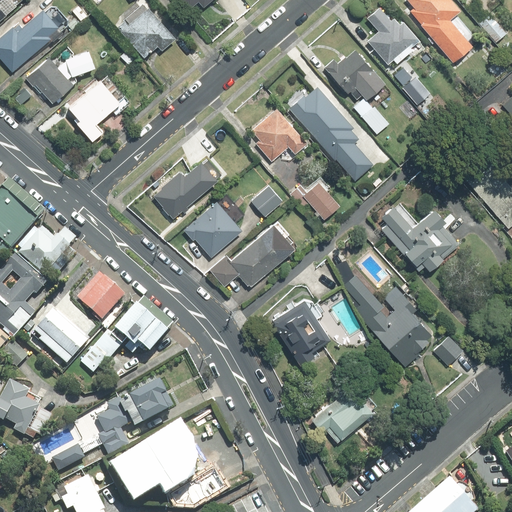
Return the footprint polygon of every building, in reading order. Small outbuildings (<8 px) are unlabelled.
[(410,10),(454,60),(473,44),(451,18),(462,9),(454,0),(409,0),(415,6),(410,10)] [(368,39),(388,63),(394,59),(397,62),(414,48),(412,46),(420,38),(404,20),(401,22),(395,16),(392,19),(380,5),(367,16),(379,30),(368,39)] [(126,22),(120,27),(144,56),(158,45),(162,49),(175,39),(151,9),(129,26),(126,22)] [(15,28),(0,40),(0,54),(13,71),(51,39),(48,35),(59,26),(45,10),(19,32),(15,28)] [(496,42),(508,31),(490,12),(479,23),(496,42)] [(386,82),(356,47),(338,62),(334,58),(325,66),(348,92),(350,91),(357,99),(363,94),(367,99),(386,82)] [(68,59),(69,60),(60,68),(51,58),(30,76),(54,102),(74,84),(69,78),(74,74),(74,76),(96,68),(90,51),(68,59)] [(431,93),(416,75),(403,87),(418,104),(431,93)] [(121,103),(102,81),(72,106),(77,112),(73,115),(94,140),(104,132),(97,123),(121,103)] [(289,107),(354,181),(374,164),(355,142),(360,138),(352,129),(355,126),(318,85),(306,96),(304,94),(289,107)] [(364,97),(353,106),(377,133),(390,122),(375,105),(373,107),(364,97)] [(308,141),(277,106),(251,129),(260,139),(256,142),(272,161),(289,146),(295,153),(308,141)] [(511,185),(487,157),(465,177),(509,228),(511,224),(511,185)] [(174,218),(218,179),(202,160),(185,175),(181,170),(154,194),(174,218)] [(325,218),(341,205),(319,180),(306,191),(300,184),(290,193),(303,207),(310,201),(325,218)] [(7,182),(0,190),(0,249),(5,253),(41,212),(7,182)] [(270,184),(251,200),(265,216),(284,200),(270,184)] [(186,227),(212,256),(243,229),(217,200),(186,227)] [(388,222),(382,228),(419,270),(425,264),(430,269),(461,242),(443,223),(447,219),(435,206),(414,225),(395,204),(382,216),(388,222)] [(251,286),(296,246),(274,222),(231,259),(226,254),(209,268),(224,285),(239,273),(251,286)] [(22,249),(19,252),(45,275),(71,245),(58,233),(55,237),(42,226),(39,230),(35,226),(18,245),(22,249)] [(37,311),(26,301),(35,291),(37,294),(49,281),(16,252),(0,269),(0,322),(15,335),(37,311)] [(126,294),(100,271),(78,298),(94,312),(93,314),(100,320),(101,318),(103,320),(126,294)] [(385,305),(356,274),(344,285),(361,303),(355,309),(404,362),(434,335),(413,312),(417,308),(403,292),(391,303),(395,308),(387,316),(380,309),(385,305)] [(273,320),(301,363),(315,354),(313,350),(331,338),(305,299),(273,320)] [(118,338),(108,330),(81,361),(94,372),(109,355),(111,357),(127,338),(131,341),(126,346),(134,353),(139,347),(143,350),(145,347),(151,351),(169,329),(137,302),(115,327),(121,333),(118,338)] [(68,364),(89,340),(50,306),(43,313),(46,315),(31,331),(68,364)] [(99,325),(94,320),(86,327),(91,332),(99,325)] [(0,348),(10,337),(0,328),(0,348)] [(463,350),(449,337),(434,352),(448,366),(463,350)] [(29,354),(14,340),(2,352),(17,367),(29,354)] [(25,434),(41,405),(27,397),(31,389),(11,378),(0,397),(0,418),(3,420),(2,422),(25,434)] [(175,406),(161,378),(130,394),(131,395),(122,399),(121,397),(107,404),(110,410),(98,416),(105,431),(99,434),(109,454),(130,443),(122,427),(133,421),(135,425),(144,421),(144,422),(175,406)] [(351,384),(312,418),(323,430),(326,428),(338,442),(374,410),(351,384)] [(190,438),(180,424),(132,454),(133,456),(128,459),(138,474),(126,482),(136,496),(161,480),(167,489),(183,479),(180,474),(189,468),(192,451),(188,445),(190,444),(188,440),(190,438)] [(86,457),(79,444),(52,458),(59,471),(86,457)] [(106,508),(89,475),(64,487),(68,494),(62,497),(68,509),(74,506),(76,511),(105,511),(104,509),(106,508)] [(476,511),(479,510),(450,477),(410,511),(476,511)]
